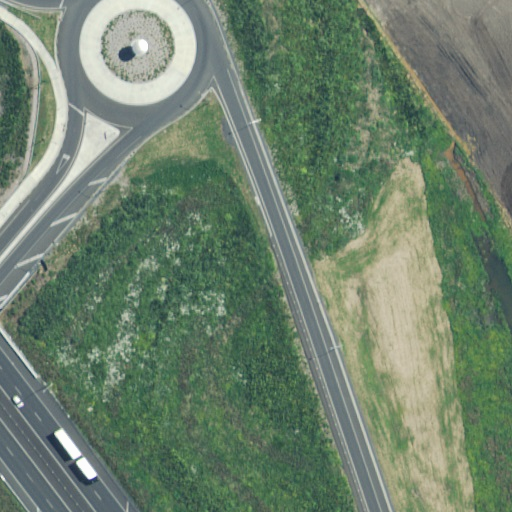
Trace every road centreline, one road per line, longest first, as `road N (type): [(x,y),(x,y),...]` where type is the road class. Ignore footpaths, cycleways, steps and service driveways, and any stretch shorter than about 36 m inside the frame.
road 1 (motorway): [(204,34),(375,511)]
road 2 (secondary): [(156,105),(72,189),(0,283)]
road 3 (secondary): [(0,236),(53,172),(68,135),(75,78)]
road 4 (motorway): [(0,369),(107,511)]
